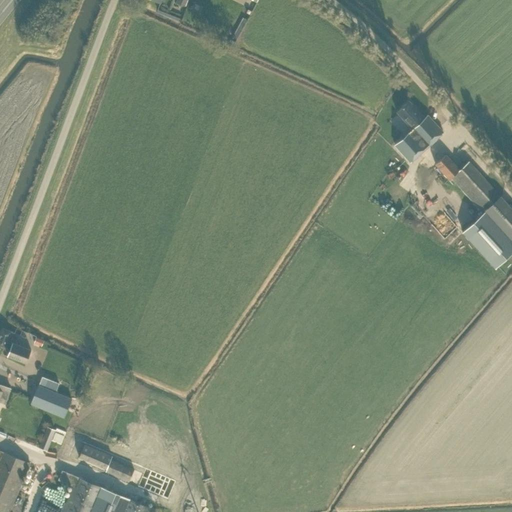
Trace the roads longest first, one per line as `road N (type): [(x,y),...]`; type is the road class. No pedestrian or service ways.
road 1 (unclassified): [(0,301),(114,0)]
road 2 (unclassified): [(511,184),(395,57),(330,0)]
